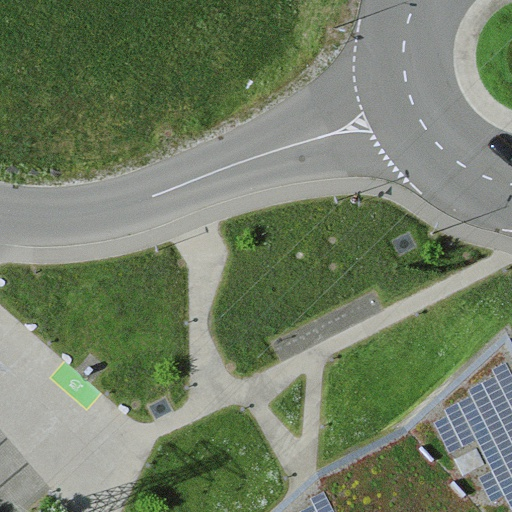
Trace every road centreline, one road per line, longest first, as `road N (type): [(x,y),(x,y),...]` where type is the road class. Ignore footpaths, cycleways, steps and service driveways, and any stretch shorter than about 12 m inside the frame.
road 1 (residential): [(415,109),(107,210),(56,217),(0,212)]
road 2 (secondary): [(415,109),(464,166),(511,182)]
